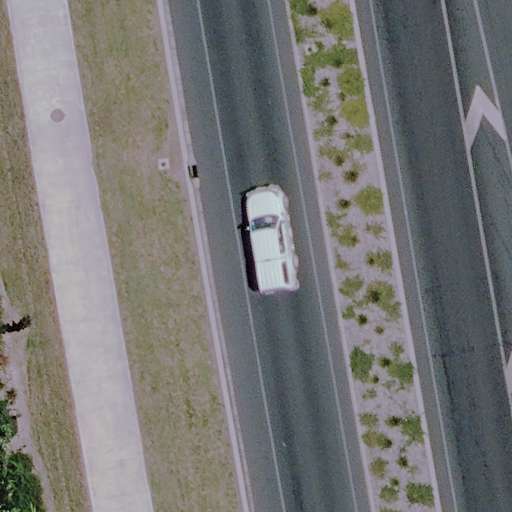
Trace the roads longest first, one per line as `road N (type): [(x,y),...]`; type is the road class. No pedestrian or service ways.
road 1 (secondary): [(323,511),(241,0)]
road 2 (secondary): [(430,0),(511,466)]
